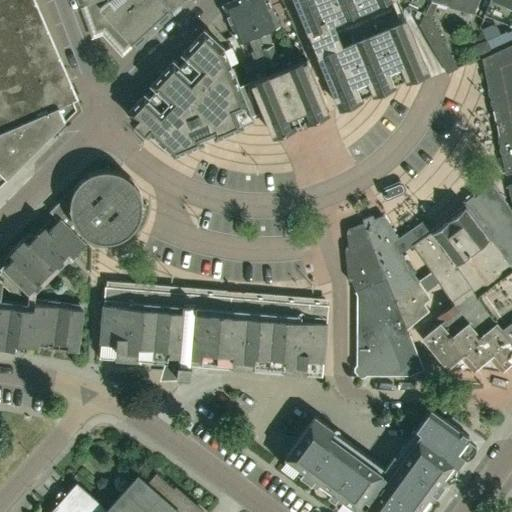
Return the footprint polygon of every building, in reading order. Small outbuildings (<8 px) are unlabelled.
[(0,0),(0,184),(76,109),(73,101),(77,99),(34,0),(0,0)] [(184,0),(78,0),(93,38),(102,34),(122,56),(184,0)] [(266,55),(244,0),(236,0),(223,5),(238,42),(250,38),(255,50),(251,51),(259,71),(268,68),(268,66),(266,67),(263,57),(266,55)] [(278,26),(267,0),(244,0),(266,55),(263,57),(266,67),(268,66),(268,68),(269,67),(269,66),(279,62),(267,31),(278,26)] [(294,0),(339,108),(384,89),(357,25),(346,0),(294,0)] [(346,0),(357,25),(394,11),(400,8),(396,0),(346,0)] [(396,0),(400,8),(407,5),(424,13),(425,10),(429,2),(429,0),(396,0)] [(473,13),(478,0),(429,0),(429,2),(473,13)] [(511,0),(489,0),(484,14),(511,25),(511,23),(511,0)] [(425,10),(424,13),(419,24),(446,72),(453,69),(457,67),(425,10)] [(384,89),(428,71),(427,69),(394,11),(357,25),(384,89)] [(511,29),(507,31),(507,30),(501,33),(498,26),(492,24),(481,28),(482,30),(493,52),(481,58),(493,116),(511,111),(511,29)] [(239,88),(228,62),(223,47),(204,30),(182,53),(186,56),(178,65),(173,61),(151,84),(156,89),(148,97),(144,94),(128,111),(133,116),(130,120),(148,136),(150,133),(174,155),(203,143),(201,138),(212,134),(214,138),(242,127),(240,122),(250,118),(250,119),(252,118),(251,117),(261,113),(249,83),(239,88)] [(300,125),(328,113),(305,59),(277,71),(300,125)] [(300,125),(277,71),(249,83),(261,113),(263,113),(273,136),(300,125)] [(498,145),(511,141),(511,111),(493,116),(498,145)] [(504,174),(511,172),(511,141),(498,145),(504,174)] [(126,236),(128,235),(130,234),(132,232),(133,230),(135,228),(136,226),(137,224),(138,222),(139,220),(140,218),(141,215),(141,213),(142,211),(142,208),(142,206),(142,203),(141,201),(140,196),(140,194),(139,192),(137,187),(135,185),(134,184),(131,180),(129,178),(125,176),(121,173),(119,172),(117,171),(112,170),(107,170),(105,170),(100,170),(98,171),(93,172),(91,173),(87,175),(83,178),(49,212),(59,221),(80,240),(85,236),(88,238),(90,239),(95,241),(97,242),(101,242),(103,243),(108,243),(110,242),(115,241),(120,240),(124,238),(126,236)] [(399,179),(381,186),(380,189),(382,195),(386,196),(403,189),(405,185),(403,180),(399,179)] [(511,211),(491,186),(464,206),(511,270),(511,211)] [(477,297),(511,271),(511,270),(464,206),(430,232),(470,288),(477,297)] [(398,238),(381,215),(373,220),(369,215),(362,220),(364,224),(385,281),(390,293),(392,298),(418,281),(393,245),(391,243),(398,238)] [(80,240),(59,221),(50,229),(45,225),(27,243),(23,239),(9,252),(13,256),(0,269),(0,271),(19,290),(19,296),(26,297),(70,254),(74,257),(85,246),(80,240)] [(385,281),(364,224),(349,230),(347,230),(346,233),(348,233),(353,245),(346,247),(346,251),(348,252),(350,276),(349,280),(353,282),(356,290),(355,291),(355,292),(359,291),(363,303),(390,293),(385,281)] [(452,301),(470,288),(430,232),(424,237),(413,245),(452,301)] [(511,271),(477,297),(508,339),(511,343),(511,271)] [(404,328),(429,311),(423,303),(430,298),(418,281),(392,298),(401,318),(404,328)] [(322,376),(328,305),(104,287),(99,359),(168,364),(167,373),(177,373),(176,377),(190,378),(191,365),(322,376)] [(511,343),(508,339),(477,297),(470,288),(452,301),(455,305),(453,307),(491,356),(502,370),(511,362),(511,343)] [(357,336),(388,323),(401,318),(392,298),(390,293),(363,303),(358,305),(358,330),(359,335),(357,336)] [(33,309),(10,306),(0,304),(0,346),(14,349),(15,343),(38,346),(39,340),(68,344),(67,350),(77,352),(83,311),(34,304),(33,309)] [(475,369),(491,356),(453,307),(436,319),(463,355),(475,369)] [(408,375),(421,371),(404,328),(401,318),(388,323),(388,375),(408,375)] [(388,375),(388,323),(357,336),(357,365),(367,375),(388,375)] [(431,329),(433,331),(422,339),(445,368),(463,355),(439,323),(431,329)] [(421,511),(462,455),(456,451),(467,436),(429,409),(395,456),(393,454),(383,467),(313,417),(284,456),(298,466),(295,470),(315,484),(317,480),(330,490),(327,493),(337,500),(340,497),(355,508),(356,506),(364,511),(421,511)] [(174,488),(155,471),(146,482),(137,474),(106,510),(76,484),(51,511),(203,511),(175,487),(174,488)]
